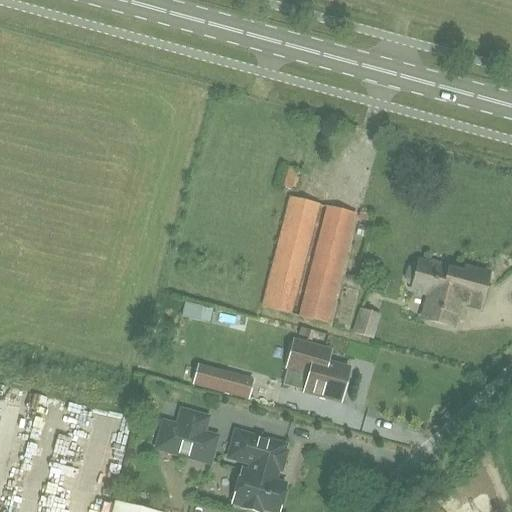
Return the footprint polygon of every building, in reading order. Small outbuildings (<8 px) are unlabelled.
[(313,152),(323,152),(323,136),(314,136),(313,152)] [(300,192),(306,173),(293,170),(288,188),(300,192)] [(328,325),(355,215),(291,199),(263,309),(328,325)] [(409,271),(407,283),(409,287),(413,288),(412,293),(429,298),(426,309),(430,310),(427,323),(452,330),(459,305),(479,310),(488,277),(465,271),(464,276),(447,271),(445,268),(431,265),(428,267),(419,264),(417,270),(413,269),(409,271)] [(353,331),(374,337),(382,313),(360,306),(353,331)] [(306,393),(342,402),(350,370),(323,363),(326,351),(294,344),(288,369),(311,375),(306,393)] [(254,384),(234,379),(199,370),(195,390),(249,403),(254,384)] [(33,435),(54,438),(59,412),(38,409),(33,435)] [(157,450),(170,454),(211,465),(218,438),(205,434),(209,419),(182,412),(178,427),(164,423),(157,450)] [(55,439),(64,441),(69,418),(60,416),(55,439)] [(118,439),(122,419),(113,417),(109,437),(118,439)] [(276,484),(276,483),(275,483),(279,471),(282,472),(287,453),(284,452),(286,446),(236,433),(229,459),(252,465),(250,471),(263,475),(262,480),(276,484)] [(263,475),(250,471),(250,473),(242,471),(233,504),(245,507),(244,510),(251,511),(261,511),(262,509),(271,511),(279,511),(287,486),(276,483),(276,484),(262,480),(263,475)]
